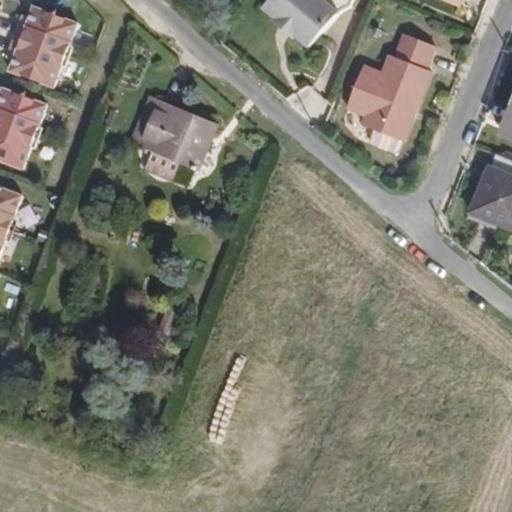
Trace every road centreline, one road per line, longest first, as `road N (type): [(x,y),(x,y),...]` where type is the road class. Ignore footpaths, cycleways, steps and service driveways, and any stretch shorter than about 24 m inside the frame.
road 1 (residential): [(416,238),(142,0)]
road 2 (residential): [(416,238),(511,0)]
road 3 (residential): [(511,313),(416,238)]
